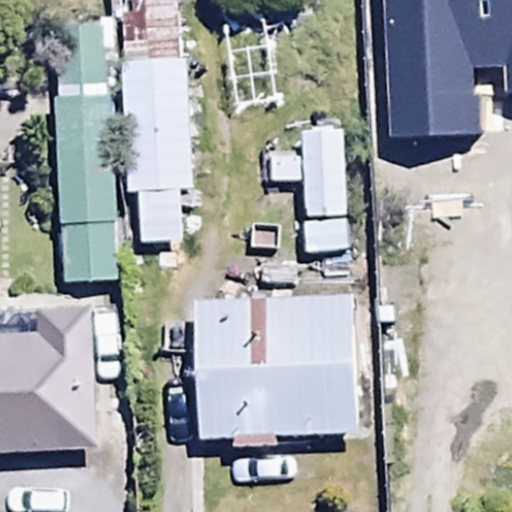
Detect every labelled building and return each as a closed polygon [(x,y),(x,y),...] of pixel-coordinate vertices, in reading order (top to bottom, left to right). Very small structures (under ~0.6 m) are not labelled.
[(39,0),(40,16),(93,12),(91,0),(39,0)] [(113,42),(56,44),(61,248),(119,247),(113,42)] [(188,61),(121,63),(125,197),(137,197),(138,246),(181,245),(180,194),(192,193),(188,61)] [(511,130),(497,131),(498,177),(511,178),(511,177),(511,130)] [(346,256),(343,131),(299,132),(300,160),(266,160),(267,187),(302,186),(303,256),(346,256)] [(511,184),(511,178),(498,177),(438,178),(436,133),(361,135),(364,254),(379,253),(380,289),(439,287),(442,362),(492,360),(492,347),(511,346),(511,184)] [(351,297),(191,303),(197,443),(231,442),(232,452),(277,450),(277,439),(356,435),(351,297)] [(0,335),(0,456),(96,452),(90,310),(35,312),(36,334),(0,335)]
